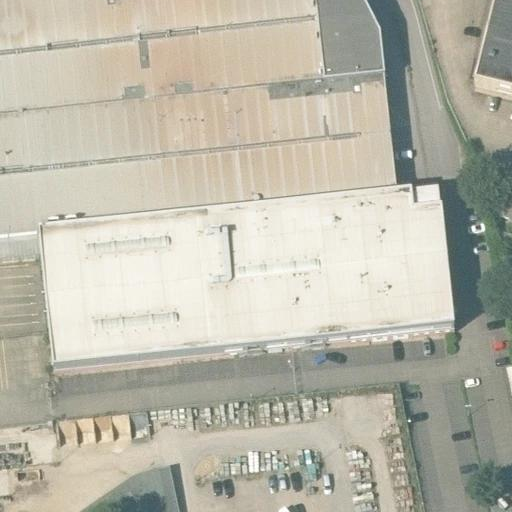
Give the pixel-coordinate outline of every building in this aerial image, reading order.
[(0,0),(0,239),(41,235),(399,199),(382,37),(362,0),(0,0)] [(511,0),(499,0),(477,85),(511,94),(511,0)] [(399,199),(41,235),(54,374),(456,332),(441,195),(399,199)] [(129,418),(57,421),(58,446),(123,443),(123,432),(129,432),(129,418)] [(267,511),(261,458),(208,464),(213,511),(267,511)] [(178,511),(170,471),(137,479),(87,511),(134,511),(146,504),(147,511),(178,511)]
